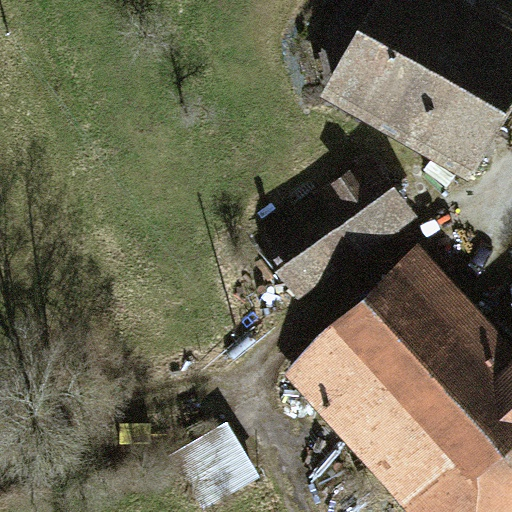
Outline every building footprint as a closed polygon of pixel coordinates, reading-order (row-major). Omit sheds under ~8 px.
[(463,0),(380,0),(331,85),(399,124),(469,3),(463,0)] [(511,28),(469,3),(399,124),(466,163),(511,84),(511,28)] [(368,163),(261,240),(294,286),(401,208),(368,163)] [(408,258),(302,355),(295,372),(421,511),(511,511),(511,369),(510,371),(408,258)] [(168,455),(202,511),(255,478),(221,423),(168,455)]
